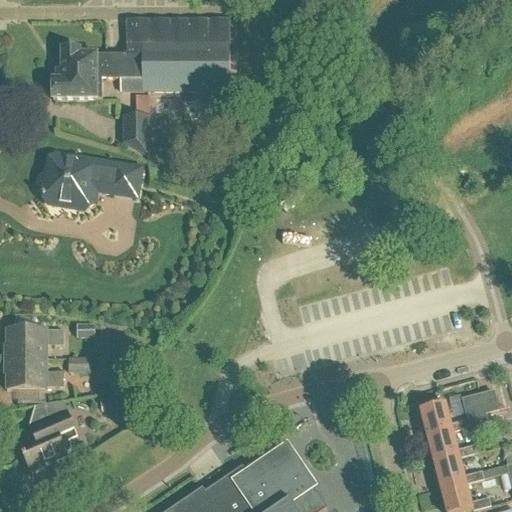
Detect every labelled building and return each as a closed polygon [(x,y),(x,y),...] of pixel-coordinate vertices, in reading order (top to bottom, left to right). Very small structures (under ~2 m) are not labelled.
[(230,96),(230,30),(127,30),(127,59),(98,59),(98,58),(81,58),(81,54),(62,54),(63,84),(54,84),(54,104),(103,104),(103,84),(121,84),(121,96),(230,96)] [(150,121),(125,122),(125,148),(150,161),(150,121)] [(42,197),(42,198),(44,202),(48,199),(62,202),(68,211),(70,209),(71,211),(79,212),(78,214),(85,215),(96,207),(97,196),(138,203),(142,173),(79,163),(75,166),(73,163),(56,160),(51,163),(48,180),(45,180),(42,182),(40,195),(42,197)] [(5,358),(5,363),(47,364),(47,350),(64,350),(64,335),(47,335),(47,333),(7,332),(7,358),(5,358)] [(80,346),(97,346),(98,332),(81,332),(80,346)] [(7,394),(12,394),(47,394),(47,392),(64,392),(64,377),(47,377),(47,364),(5,363),(5,369),(7,369),(7,394)] [(93,380),(93,366),(72,366),(72,379),(93,380)] [(487,418),(500,414),(496,396),(465,404),(470,423),(453,428),(448,409),(422,415),(428,440),(454,434),(455,437),(472,433),(473,436),(490,431),(487,418)] [(34,444),(19,450),(31,476),(68,460),(60,440),(75,434),(67,415),(28,431),(34,444)] [(454,434),(428,440),(435,467),(461,460),(462,464),(480,460),(477,451),(460,456),(455,437),(454,434)] [(327,511),(287,453),(249,479),(252,483),(242,489),(234,477),(206,497),(203,493),(174,511),(327,511)] [(461,460),(435,467),(442,494),(468,487),(469,491),(486,487),(484,479),(467,483),(462,464),(461,460)] [(468,487),(442,494),(446,511),(492,511),(491,506),(473,510),(469,491),(468,487)]
